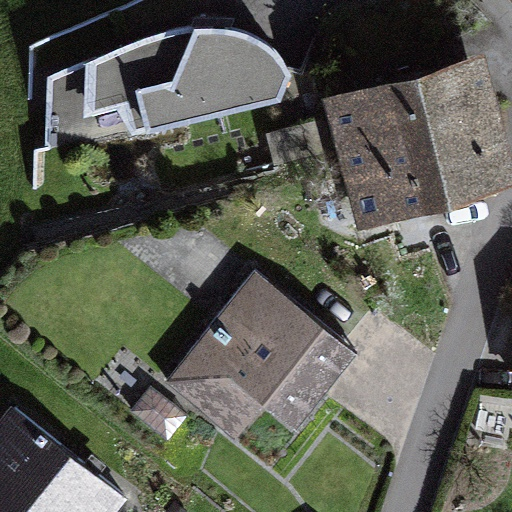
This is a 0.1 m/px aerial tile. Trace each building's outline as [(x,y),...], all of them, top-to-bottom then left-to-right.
[(54,78),(49,156),(273,97),(289,66),(279,37),(237,18),(188,18),(54,78)] [(328,92),(349,160),(498,117),(477,48),(328,92)] [(349,160),(368,226),(511,183),(511,165),(498,117),(349,160)] [(261,260),(161,380),(238,443),(273,400),(304,425),(368,348),(261,260)] [(23,402),(0,431),(0,511),(127,511),(141,495),(23,402)]
